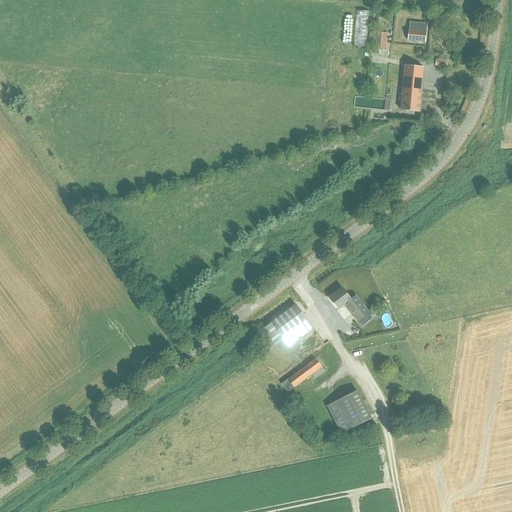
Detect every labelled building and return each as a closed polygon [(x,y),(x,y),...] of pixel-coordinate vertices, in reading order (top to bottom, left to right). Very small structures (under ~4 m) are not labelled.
[(353,44),(355,11),(344,11),(342,43),(353,44)] [(425,43),(426,33),(408,31),(407,41),(425,43)] [(388,34),(374,33),(373,49),(386,50),(388,34)] [(419,112),(423,67),(405,65),(401,110),(419,112)] [(355,298),(351,301),(342,289),(329,298),(338,310),(344,306),(356,322),(367,315),(355,298)] [(296,306),(262,331),(268,340),(273,345),(273,346),(282,339),(288,347),(313,329),(296,306)] [(315,380),(325,373),(315,360),(281,385),(288,394),(312,376),(315,380)] [(339,401),(329,406),(342,433),(352,428),(371,419),(358,392),(339,401)]
